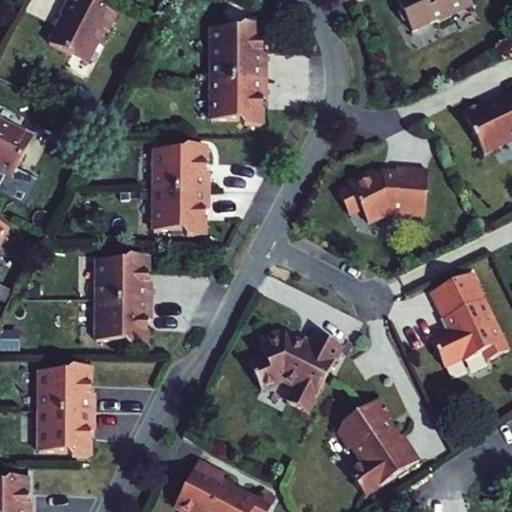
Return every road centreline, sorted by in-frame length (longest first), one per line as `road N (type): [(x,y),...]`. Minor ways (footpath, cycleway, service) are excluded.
road 1 (residential): [(262,245),(107,511)]
road 2 (residential): [(308,0),(334,66),(330,118),(262,245)]
road 3 (residential): [(262,245),(375,301)]
